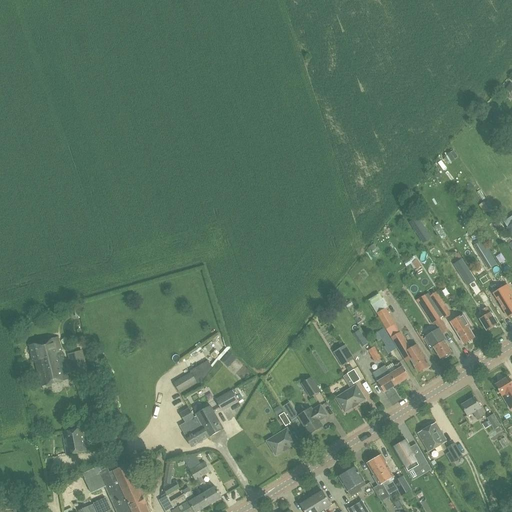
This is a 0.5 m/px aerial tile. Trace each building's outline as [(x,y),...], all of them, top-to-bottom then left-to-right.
[(447,155),(452,162),(458,158),(453,151),(447,155)] [(426,176),(429,180),(435,175),(437,179),(442,175),(440,172),(437,167),(426,176)] [(511,235),(511,206),(499,216),(511,235)] [(491,220),(497,215),(494,211),(488,215),(491,220)] [(418,219),(411,224),(423,244),(431,238),(418,219)] [(486,263),(493,259),(481,241),(475,245),(486,263)] [(412,263),(416,269),(421,267),(417,260),(412,263)] [(467,282),(473,278),(462,260),(455,264),(467,282)] [(511,293),(507,285),(493,293),(508,317),(511,314),(511,293)] [(431,296),(439,308),(444,304),(436,292),(431,296)] [(488,305),(494,301),(486,292),(481,297),(488,305)] [(429,293),(425,295),(427,298),(435,310),(439,308),(431,296),(429,293)] [(427,298),(425,295),(422,297),(424,300),(418,304),(431,324),(434,322),(440,318),(437,313),(435,310),(427,298)] [(377,313),(385,308),(387,307),(382,299),(372,305),(377,313)] [(480,319),(487,330),(498,324),(491,313),(490,313),(487,307),(482,310),(486,316),(480,319)] [(385,308),(377,313),(386,329),(394,324),(385,308)] [(456,319),(462,329),(457,332),(464,344),(474,338),(467,327),(470,325),(463,314),(456,319)] [(454,316),(449,318),(455,332),(459,330),(454,316)] [(440,318),(434,322),(443,334),(449,330),(440,318)] [(397,347),(391,338),(384,328),(377,332),(390,351),(397,347)] [(368,343),(360,329),(353,334),(362,347),(368,343)] [(391,338),(397,347),(406,362),(412,358),(416,365),(414,366),(418,373),(429,366),(416,345),(410,349),(400,332),(391,338)] [(426,342),(431,349),(434,347),(441,358),(442,358),(443,360),(449,356),(447,354),(452,352),(445,341),(440,333),(426,342)] [(58,338),(29,346),(34,361),(35,361),(38,371),(45,369),(44,364),(49,363),(50,364),(52,362),(54,363),(55,362),(61,361),(62,362),(64,362),(58,338)] [(334,352),(342,365),(353,359),(345,345),(334,352)] [(375,355),(378,353),(375,347),(369,351),(372,356),(375,354),(375,355)] [(69,354),(75,378),(89,374),(82,351),(69,354)] [(221,361),(227,367),(236,358),(230,352),(221,361)] [(376,362),(382,358),(378,353),(375,355),(375,354),(372,356),(376,362)] [(45,369),(38,371),(41,386),(69,379),(64,362),(62,362),(61,361),(55,362),(54,363),(52,362),(50,364),(49,363),(44,364),(45,369)] [(191,373),(197,382),(198,384),(203,381),(212,369),(207,362),(190,371),(191,373)] [(391,374),(397,385),(410,377),(403,366),(391,374)] [(349,373),(348,373),(355,384),(361,380),(354,369),(349,373)] [(191,373),(174,383),(179,392),(197,382),(191,373)] [(397,385),(391,374),(378,381),(381,386),(380,387),(383,393),(397,385)] [(302,382),(311,396),(319,391),(310,377),(302,382)] [(511,381),(509,377),(496,385),(511,409),(511,408),(511,381)] [(340,392),(352,387),(349,381),(337,385),(340,392)] [(365,399),(357,385),(337,398),(345,412),(353,407),(353,408),(358,405),(358,404),(365,399)] [(216,400),(222,412),(238,403),(232,391),(216,400)] [(245,399),(250,402),(254,395),(249,392),(245,399)] [(462,405),(468,416),(473,413),(478,419),(485,415),(481,408),(475,397),(462,405)] [(299,416),(310,434),(323,426),(319,420),(327,415),(321,405),(313,410),(311,408),(299,416)] [(197,416),(198,417),(209,437),(223,429),(211,407),(207,410),(204,406),(199,409),(201,413),(197,416)] [(273,410),(277,415),(283,411),(280,406),(273,410)] [(209,437),(198,417),(195,418),(195,417),(190,408),(180,414),(185,423),(187,422),(194,432),(186,437),(192,447),(203,441),(209,437)] [(294,409),(288,414),(292,420),(299,416),(294,409)] [(279,416),(286,426),(291,423),(285,412),(279,416)] [(494,430),(501,426),(494,413),(487,418),(489,420),(483,424),(485,429),(492,425),(494,430)] [(419,434),(429,452),(447,441),(436,423),(419,434)] [(63,431),(67,455),(88,452),(83,428),(63,431)] [(268,441),(276,455),(284,450),(284,451),(289,448),(289,447),(296,443),(288,429),(268,441)] [(233,440),(227,433),(216,441),(221,448),(233,440)] [(511,444),(508,437),(502,440),(508,450),(511,447),(511,444)] [(477,450),(492,450),(492,439),(477,440),(477,450)] [(421,453),(414,457),(413,455),(414,455),(406,441),(394,448),(405,467),(411,464),(416,472),(428,465),(421,453)] [(456,461),(463,456),(455,443),(447,447),(456,461)] [(411,489),(402,474),(395,478),(382,456),(376,460),(390,485),(385,488),(389,494),(398,489),(401,495),(409,491),(411,489)] [(383,485),(385,488),(390,485),(376,460),(368,464),(375,476),(374,477),(379,485),(380,485),(381,486),(383,485)] [(190,470),(196,480),(202,477),(211,472),(205,461),(190,470)] [(85,474),(93,493),(107,486),(111,496),(117,511),(149,511),(146,504),(143,497),(142,497),(136,484),(139,482),(131,464),(110,473),(108,468),(102,471),(100,467),(85,474)] [(364,481),(355,466),(339,476),(351,497),(363,490),(359,485),(364,481)] [(202,477),(196,480),(199,485),(205,482),(202,477)] [(204,493),(210,504),(222,497),(216,486),(204,493)] [(196,511),(210,504),(204,493),(196,498),(190,489),(184,493),(184,494),(194,511),(196,511)] [(312,497),(320,511),(325,511),(324,509),(331,505),(323,491),(312,497)] [(194,511),(184,494),(171,502),(168,495),(159,500),(166,511),(171,511),(172,511),(194,511)] [(320,511),(312,497),(301,504),(306,511),(320,511)] [(98,502),(103,511),(110,508),(106,498),(98,502)] [(425,511),(431,511),(425,501),(421,503),(425,511)] [(348,509),(349,511),(367,511),(361,502),(348,509)]
